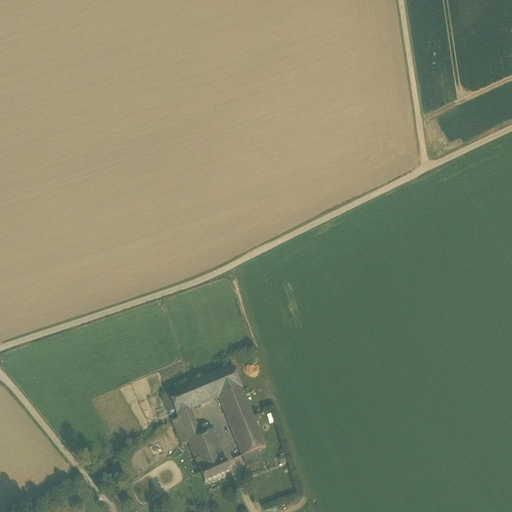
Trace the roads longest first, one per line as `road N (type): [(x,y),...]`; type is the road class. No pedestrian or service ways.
road 1 (track): [(511,136),(223,270),(0,350)]
road 2 (track): [(397,0),(425,178)]
road 3 (track): [(0,373),(113,511)]
